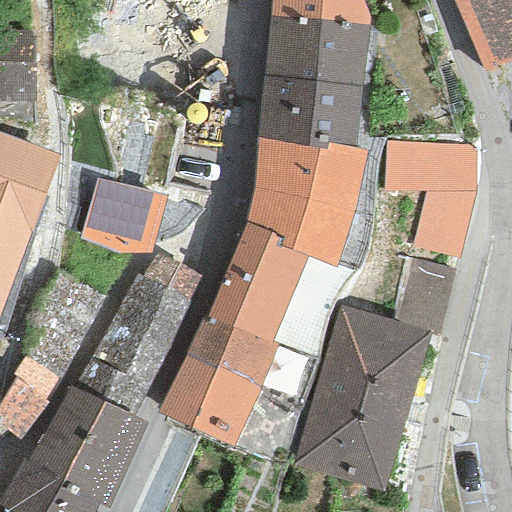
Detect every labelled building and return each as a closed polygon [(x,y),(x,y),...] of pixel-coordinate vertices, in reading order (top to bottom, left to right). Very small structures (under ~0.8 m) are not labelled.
[(361,0),(268,0),(267,16),(367,24),(368,17),(361,0)] [(511,60),(511,4),(510,0),(451,0),(483,73),(511,60)] [(361,86),(367,24),(267,16),(262,77),(361,86)] [(36,38),(0,36),(0,108),(35,109),(36,38)] [(355,150),(361,86),(262,77),(255,138),(324,152),(326,145),(355,150)] [(57,155),(0,133),(0,177),(42,193),(57,155)] [(364,149),(355,150),(326,145),(324,152),(255,138),(252,188),(244,224),(277,237),(274,245),(305,258),(333,267),(353,216),(364,149)] [(475,143),(383,142),(383,189),(423,190),(474,190),(475,143)] [(0,313),(44,194),(42,193),(0,177),(0,313)] [(168,196),(95,178),(78,239),(114,254),(148,254),(168,196)] [(457,259),(474,190),(423,190),(410,246),(457,259)] [(270,344),(305,258),(274,245),(277,237),(244,224),(205,318),(270,344)] [(75,380),(72,389),(133,417),(200,274),(155,254),(141,278),(136,275),(75,380)] [(453,269),(407,259),(391,326),(429,334),(437,336),(453,269)] [(25,318),(19,354),(23,357),(60,383),(111,302),(56,271),(25,318)] [(391,326),(338,307),(290,466),(381,493),(429,334),(391,326)] [(275,347),(270,344),(205,318),(202,316),(185,354),(156,415),(232,447),(275,347)] [(0,427),(18,442),(60,383),(23,357),(11,375),(14,378),(0,401),(0,427)] [(144,422),(133,417),(72,389),(69,387),(25,463),(96,504),(105,509),(144,422)] [(0,511),(92,511),(96,504),(25,463),(20,459),(0,494),(0,511)]
